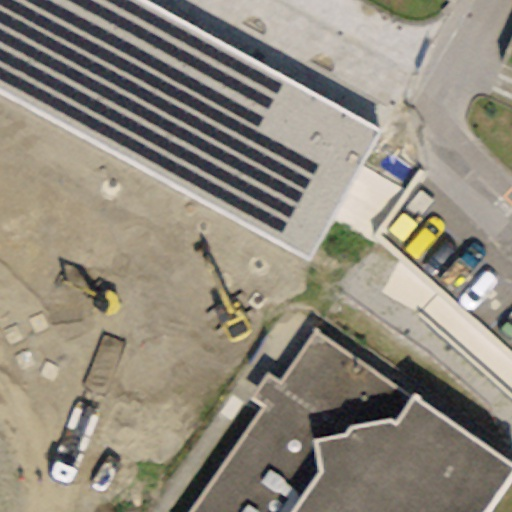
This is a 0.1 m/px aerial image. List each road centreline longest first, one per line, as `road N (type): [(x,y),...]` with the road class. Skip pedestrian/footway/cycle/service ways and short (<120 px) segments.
road 1 (residential): [(453,94),(374,64),(265,0)]
road 2 (residential): [(453,94),(440,154),(511,235)]
